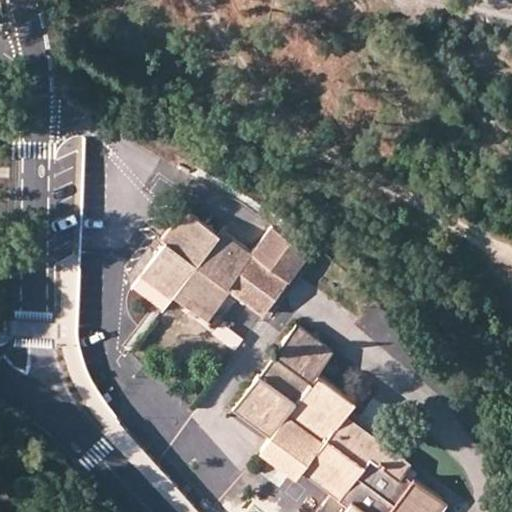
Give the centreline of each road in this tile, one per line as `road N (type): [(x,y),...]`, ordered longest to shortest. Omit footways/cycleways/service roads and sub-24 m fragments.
road 1 (track): [(203,0),(263,95),(440,219),(511,244)]
road 2 (residential): [(18,389),(29,372),(37,75)]
road 3 (residential): [(161,511),(100,449),(18,389)]
